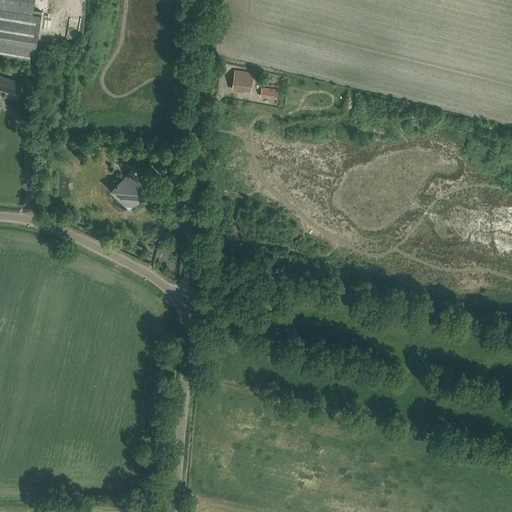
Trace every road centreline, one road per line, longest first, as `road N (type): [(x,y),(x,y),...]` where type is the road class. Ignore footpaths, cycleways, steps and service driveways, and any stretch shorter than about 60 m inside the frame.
road 1 (unclassified): [(173,295),(186,280),(199,39)]
road 2 (unclassified): [(173,511),(188,336),(173,295)]
road 3 (unclassified): [(173,295),(58,230),(0,216)]
